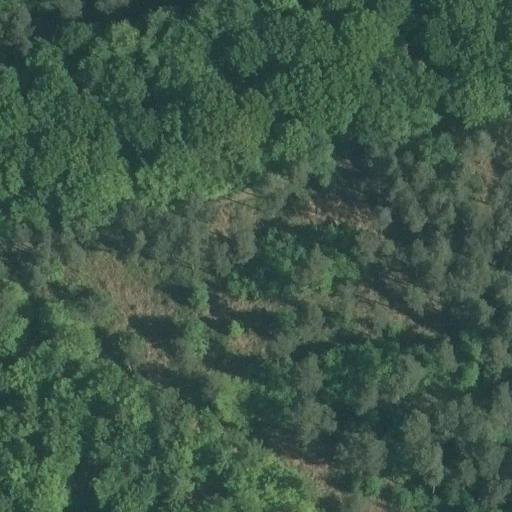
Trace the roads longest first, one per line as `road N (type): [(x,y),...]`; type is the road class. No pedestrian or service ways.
road 1 (track): [(511,35),(288,99),(0,156)]
road 2 (unknown): [(511,78),(295,139),(0,196)]
road 3 (track): [(151,122),(162,0)]
